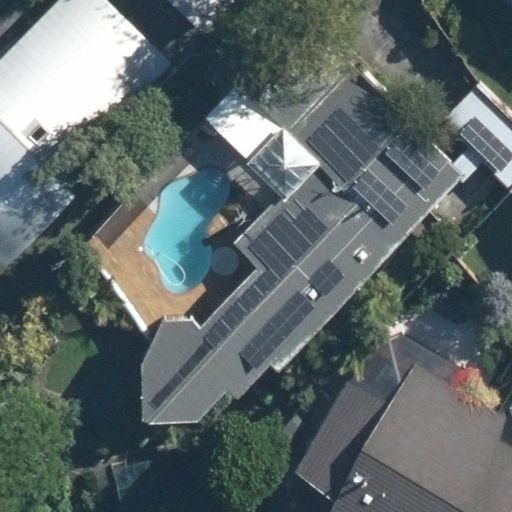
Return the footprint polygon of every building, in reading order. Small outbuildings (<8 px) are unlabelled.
[(0,270),(18,255),(91,185),(67,160),(172,58),(116,0),(54,0),(0,52),(0,270)] [(171,0),(202,32),(236,0),(171,0)] [(148,332),(149,404),(207,404),(232,374),(247,379),(277,347),(287,358),(468,162),(351,54),(257,157),(285,183),(148,332)] [(511,182),(511,105),(482,76),(443,115),(511,182)] [(511,430),(504,426),(511,413),(511,405),(437,356),(333,511),(508,511),(511,506),(511,430)]
